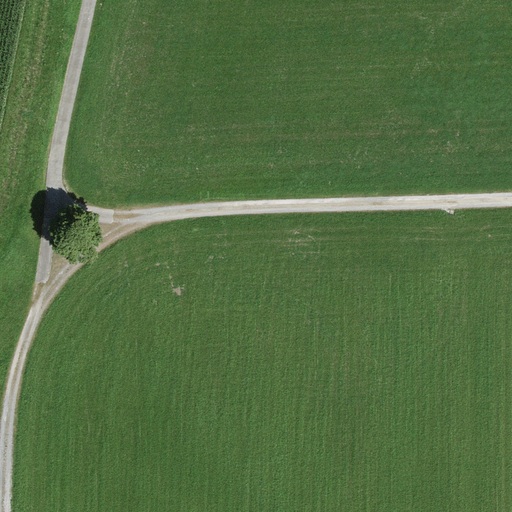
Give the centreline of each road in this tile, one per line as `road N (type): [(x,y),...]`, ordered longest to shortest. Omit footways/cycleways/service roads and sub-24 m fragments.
road 1 (track): [(3,511),(12,388),(37,305),(89,0)]
road 2 (track): [(50,197),(133,219),(213,208),(511,199)]
road 3 (track): [(133,219),(37,305)]
